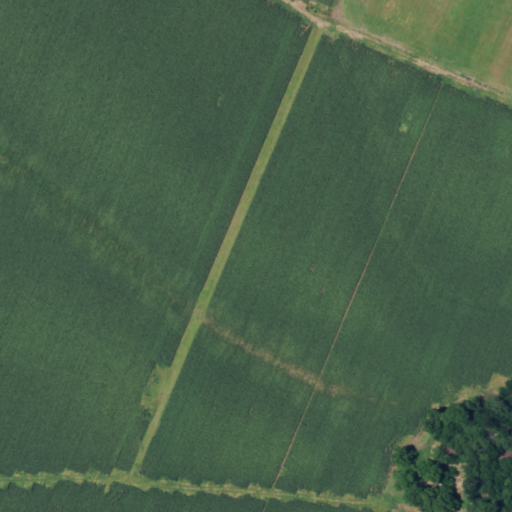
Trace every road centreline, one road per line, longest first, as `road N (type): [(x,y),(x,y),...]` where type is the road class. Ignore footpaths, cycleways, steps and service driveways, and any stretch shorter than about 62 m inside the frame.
road 1 (residential): [(103,511),(130,480),(243,232),(328,0)]
road 2 (residential): [(467,507),(238,511)]
